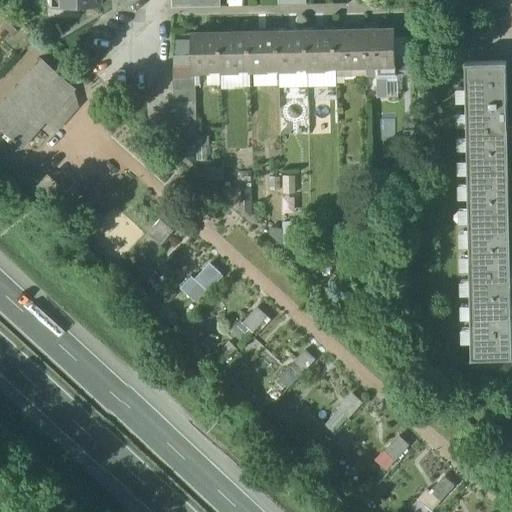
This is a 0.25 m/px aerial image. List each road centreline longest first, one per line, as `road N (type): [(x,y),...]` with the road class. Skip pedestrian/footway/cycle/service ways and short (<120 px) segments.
road 1 (motorway): [(234,511),(0,283)]
road 2 (motorway): [(0,363),(154,511)]
